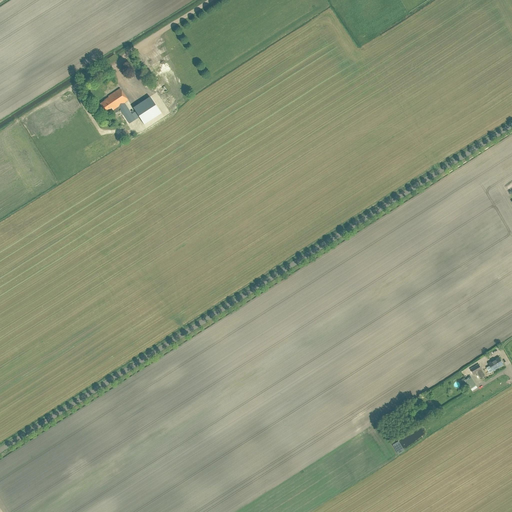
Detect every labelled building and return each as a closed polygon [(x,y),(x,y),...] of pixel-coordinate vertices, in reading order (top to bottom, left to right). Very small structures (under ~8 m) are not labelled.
[(139,72),(125,81),(133,93),(146,84),(139,72)] [(105,101),(100,104),(106,113),(112,109),(115,114),(120,110),(129,124),(135,120),(131,114),(125,103),(126,103),(128,101),(120,89),(108,97),(109,97),(104,100),(105,101)] [(487,368),(490,373),(503,365),(499,357),(488,363),(490,366),(487,368)] [(485,376),(482,370),(478,364),(470,369),(474,375),(478,372),(481,378),(485,376)] [(471,389),(477,385),(471,376),(465,380),(471,389)]
